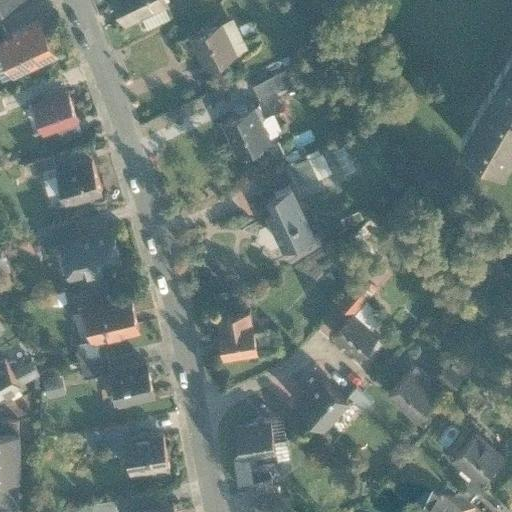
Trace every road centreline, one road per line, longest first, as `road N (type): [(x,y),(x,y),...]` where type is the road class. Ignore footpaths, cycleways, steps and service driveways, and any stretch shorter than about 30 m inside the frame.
road 1 (residential): [(74,0),(149,209),(196,407)]
road 2 (residential): [(196,407),(321,342),(352,369)]
